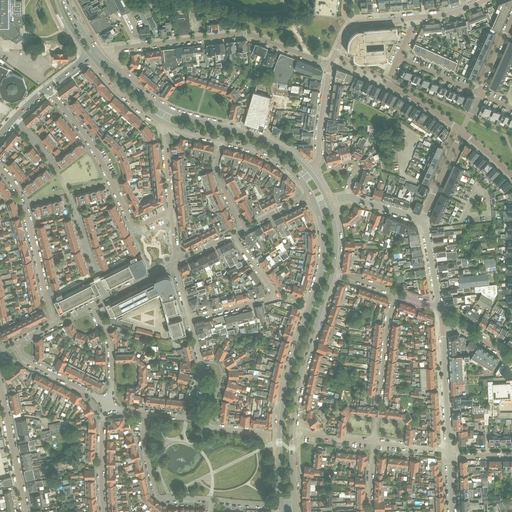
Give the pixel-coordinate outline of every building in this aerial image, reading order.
[(0,0),(0,35),(3,36),(3,39),(12,39),(16,42),(23,37),(20,33),(20,27),(23,27),(23,19),(22,19),(22,1),(16,1),(15,0),(0,0)] [(89,0),(81,4),(83,8),(91,4),(98,1),(98,0),(93,0),(91,2),(89,0)] [(90,22),(92,24),(96,33),(111,25),(106,16),(119,9),(113,0),(104,0),(107,5),(102,8),(103,10),(99,12),(98,13),(97,11),(95,12),(87,16),(90,22)] [(133,15),(139,12),(143,21),(147,19),(143,10),(140,5),(137,0),(114,0),(121,13),(130,30),(131,29),(126,19),(128,17),(126,13),(131,10),(133,15)] [(138,0),(137,0),(140,5),(143,10),(147,19),(150,26),(156,37),(160,36),(159,28),(153,16),(146,2),(138,0)] [(313,9),(327,11),(335,11),(336,4),(337,4),(337,3),(338,2),(338,1),(339,1),(339,0),(338,0),(312,0),(312,1),(313,1),(314,2),(313,9)] [(366,0),(366,1),(367,10),(373,10),(373,6),(376,6),(375,0),(366,0)] [(375,0),(376,6),(379,6),(379,9),(385,9),(384,0),(375,0)] [(488,12),(491,19),(495,10),(497,11),(491,25),(492,25),(491,26),(493,26),(492,27),(499,31),(511,2),(511,0),(504,0),(486,8),(488,12)] [(94,10),(95,12),(97,11),(102,8),(100,3),(92,7),(91,4),(83,8),(86,14),(94,10)] [(491,21),(491,19),(488,12),(485,13),(483,9),(481,10),(478,11),(482,20),(486,18),(487,20),(488,22),(491,21)] [(191,33),(190,24),(188,13),(184,14),(183,10),(175,11),(175,15),(174,15),(175,26),(174,26),(175,35),(191,33)] [(475,22),(482,20),(478,11),(475,12),(476,13),(474,13),(471,14),(475,22)] [(471,14),(468,15),(469,16),(466,16),(468,20),(466,21),(468,30),(471,29),(470,26),(470,24),(475,22),(471,14)] [(212,31),(219,30),(218,23),(209,24),(209,17),(206,18),(206,20),(207,31),(212,31)] [(147,19),(143,21),(146,26),(139,27),(140,36),(150,35),(149,26),(150,26),(147,19)] [(159,28),(160,36),(164,36),(164,34),(167,34),(166,31),(171,30),(170,22),(165,22),(165,25),(162,25),(163,27),(159,28)] [(436,23),(436,32),(441,32),(442,35),(445,34),(444,27),(443,27),(441,27),(441,23),(438,23),(438,22),(436,23)] [(429,33),(428,24),(428,23),(425,24),(423,25),(418,35),(422,37),(424,33),(429,33)] [(436,32),(436,23),(433,23),(433,24),(431,24),(431,23),(428,23),(428,24),(429,33),(436,32)] [(390,27),(363,29),(357,30),(357,31),(356,31),(355,32),(353,33),(352,34),(352,35),(351,35),(350,37),(350,38),(349,39),(348,41),(348,42),(348,43),(348,45),(348,46),(348,47),(348,51),(347,51),(348,53),(353,52),(354,59),(355,60),(356,60),(357,61),(359,62),(359,63),(366,62),(366,63),(382,61),(387,61),(386,44),(394,43),(399,34),(396,32),(396,27),(390,27)] [(104,41),(115,35),(117,35),(115,31),(114,31),(113,28),(101,34),(102,38),(102,39),(103,41),(104,41)] [(490,29),(489,32),(484,30),(482,35),(491,39),(493,34),(495,31),(490,29)] [(482,35),(480,40),(489,44),(491,39),(482,35)] [(489,44),(480,40),(478,45),(487,49),(489,44)] [(417,54),(421,46),(421,45),(415,42),(412,49),(414,50),(413,51),(417,54)] [(214,44),(206,45),(207,54),(204,55),(205,58),(205,59),(208,59),(207,57),(215,56),(214,44)] [(256,53),(258,54),(261,46),(255,44),(250,56),(250,59),(253,60),(256,53)] [(478,45),(475,50),(484,54),(487,49),(478,45)] [(267,48),(261,46),(258,54),(261,55),(258,61),(262,62),(267,48)] [(423,57),(427,48),(428,46),(426,46),(425,47),(421,46),(417,54),(419,56),(420,54),(423,57)] [(177,66),(176,56),(175,48),(163,49),(165,61),(163,61),(163,66),(177,66)] [(429,60),(433,51),(434,49),(432,48),(431,50),(427,48),(423,57),(425,58),(426,57),(429,60)] [(475,50),(473,55),(482,59),(484,54),(475,50)] [(274,57),(275,54),(271,53),(271,52),(269,51),(268,52),(267,51),(262,64),(266,66),(267,65),(269,66),(270,64),(272,64),(273,61),(274,61),(275,58),(274,57)] [(433,51),(429,60),(431,61),(432,60),(435,62),(439,54),(440,52),(438,51),(437,53),(433,51)] [(62,60),(67,60),(67,58),(68,57),(68,56),(67,55),(67,53),(62,53),(61,53),(61,52),(59,52),(59,53),(57,53),(54,53),(54,60),(59,60),(62,60)] [(132,57),(131,61),(138,64),(140,59),(137,58),(136,53),(132,54),(132,57)] [(292,73),(296,75),(300,75),(306,77),(321,79),(322,69),(280,53),(269,82),(276,83),(288,85),(292,73)] [(441,65),(445,56),(446,55),(444,54),(443,55),(439,54),(435,62),(437,64),(438,63),(441,65)] [(480,64),(482,59),(473,55),(471,60),(480,64)] [(447,68),(451,59),(452,57),(450,56),(449,58),(445,56),(441,65),(443,66),(444,65),(447,68)] [(511,60),(504,57),(502,61),(511,65),(511,62),(511,60)] [(450,68),(454,70),(458,60),(456,59),(455,61),(451,59),(447,68),(449,69),(450,68)] [(478,69),(480,64),(471,60),(469,65),(478,69)] [(138,64),(131,61),(130,65),(127,67),(131,70),(134,67),(137,68),(138,64)] [(511,65),(502,61),(500,66),(509,70),(511,65)] [(0,96),(1,96),(2,97),(5,98),(4,99),(8,101),(9,100),(12,101),(22,98),(23,96),(25,96),(28,91),(25,90),(26,88),(23,78),(13,73),(12,73),(11,70),(0,64),(0,96)] [(469,65),(467,69),(476,74),(478,69),(469,65)] [(137,76),(140,79),(151,68),(150,68),(150,69),(149,68),(144,66),(143,68),(147,69),(144,73),(142,71),(137,76)] [(500,66),(497,71),(506,75),(509,70),(500,66)] [(93,72),(89,67),(82,73),(87,77),(93,72)] [(140,80),(144,83),(150,78),(147,76),(151,71),(153,72),(155,70),(154,69),(151,68),(140,79),(140,80)] [(335,74),(334,80),(335,80),(334,83),(340,84),(341,79),(343,78),(350,81),(352,75),(342,70),(342,71),(341,70),(340,70),(340,69),(336,68),(335,72),(336,72),(336,73),(335,73),(336,73),(335,74)] [(400,75),(409,79),(412,73),(403,69),(400,75)] [(464,75),(473,79),(474,78),(476,74),(467,69),(464,75)] [(176,70),(174,71),(180,83),(185,81),(181,75),(180,72),(178,73),(176,70)] [(176,85),(180,83),(174,71),(172,72),(174,75),(171,76),(176,85)] [(185,81),(191,83),(194,72),(192,71),(190,75),(188,74),(185,81)] [(504,80),(506,75),(497,71),(495,76),(504,80)] [(97,76),(93,72),(87,77),(91,82),(97,76)] [(191,83),(195,84),(196,81),(199,82),(201,78),(200,78),(195,76),(196,73),(194,72),(191,83)] [(409,79),(418,83),(421,77),(412,73),(409,79)] [(195,84),(205,87),(207,80),(205,79),(206,76),(203,75),(201,74),(200,78),(201,78),(199,82),(196,81),(195,84)] [(148,87),(148,86),(158,76),(156,75),(151,79),(150,78),(144,83),(148,87)] [(101,81),(97,76),(91,82),(95,86),(101,81)] [(158,76),(148,86),(152,90),(157,84),(155,82),(159,77),(158,76)] [(495,76),(493,81),(502,85),(504,80),(495,76)] [(206,87),(211,89),(214,78),(212,77),(211,81),(208,80),(206,87)] [(418,83),(427,87),(429,81),(421,77),(418,83)] [(354,88),(358,90),(361,85),(363,80),(357,78),(355,83),(353,81),(352,81),(350,86),(350,88),(349,90),(352,91),(354,88)] [(75,83),(73,80),(68,84),(72,90),(78,86),(76,85),(77,85),(75,83)] [(162,81),(161,83),(172,90),(175,86),(166,80),(165,83),(162,81)] [(95,86),(99,91),(105,85),(101,81),(95,86)] [(362,92),(366,94),(367,94),(369,88),(371,84),(366,81),(364,86),(361,85),(358,90),(357,93),(360,95),(362,92)] [(429,81),(427,87),(430,88),(429,90),(434,91),(434,90),(436,91),(438,85),(429,81)] [(500,90),(502,85),(493,81),(491,86),(500,90)] [(170,94),(172,90),(161,83),(159,82),(158,83),(162,86),(161,88),(163,90),(170,94)] [(290,91),(318,95),(319,90),(310,89),(305,88),(291,85),(288,85),(276,83),(275,89),(290,91)] [(333,89),(333,90),(342,91),(342,87),(344,87),(345,85),(340,84),(334,83),(333,89)] [(68,84),(63,87),(68,94),(72,90),(68,84)] [(105,85),(99,91),(103,95),(109,90),(105,86),(105,85)] [(372,90),(369,88),(367,94),(366,94),(365,97),(368,98),(370,95),(374,97),(375,97),(377,92),(379,88),(374,85),(372,90)] [(436,91),(444,94),(447,88),(438,85),(436,91)] [(63,98),(68,94),(63,87),(58,91),(63,98)] [(226,94),(229,98),(240,90),(238,88),(236,90),(235,88),(226,94)] [(453,98),(456,92),(447,88),(444,94),(453,98)] [(378,99),(382,101),(385,96),(387,92),(382,89),(380,94),(377,92),(375,97),(374,97),(373,100),(376,102),(378,99)] [(113,95),(109,90),(103,95),(107,100),(113,95)] [(159,96),(165,99),(166,98),(167,98),(170,94),(163,90),(161,94),(159,92),(157,94),(159,96)] [(240,90),(229,98),(232,102),(238,98),(240,96),(238,94),(241,92),(240,90)] [(342,91),(333,90),(333,91),(332,91),(331,96),(332,97),(341,98),(342,91)] [(317,101),(318,95),(290,91),(290,96),(297,98),(297,97),(300,98),(309,100),(317,101)] [(252,94),(252,96),(247,110),(247,112),(246,115),(246,117),(244,123),(254,127),(262,130),(264,124),(268,110),(269,107),(272,97),(268,96),(265,95),(259,94),(253,92),(252,94)] [(453,98),(462,102),(463,99),(465,96),(456,92),(453,98)] [(386,103),(390,105),(393,100),(395,96),(390,93),(388,98),(385,96),(382,101),(381,104),(384,106),(386,103)] [(114,106),(119,100),(114,96),(109,102),(114,106)] [(396,102),(393,100),(390,105),(388,108),(392,110),(394,107),(398,109),(398,110),(401,105),(403,100),(398,97),(396,102)] [(73,109),(74,109),(80,104),(77,99),(70,104),(72,107),(71,107),(73,109)] [(469,102),(463,99),(462,102),(464,103),(463,105),(468,110),(471,103),(469,102)] [(47,110),(52,106),(46,100),(42,104),(42,103),(41,104),(47,110)] [(123,104),(119,100),(114,106),(118,110),(124,104),(123,104)] [(404,106),(401,105),(398,110),(398,109),(396,112),(400,115),(402,112),(405,114),(406,114),(409,109),(411,105),(406,102),(404,106)] [(330,103),(330,105),(330,108),(330,109),(338,111),(340,104),(331,103),(330,103)] [(43,114),(47,110),(41,104),(37,108),(43,114)] [(78,114),(85,108),(84,108),(80,104),(74,109),(74,110),(75,112),(76,112),(78,114)] [(128,108),(124,104),(118,110),(123,114),(128,108)] [(480,111),(489,115),(492,109),(483,105),(480,111)] [(411,111),(409,109),(406,114),(405,114),(404,117),(407,119),(409,116),(413,118),(413,119),(416,114),(419,110),(414,106),(411,111)] [(37,108),(32,112),(38,118),(43,114),(37,108)] [(89,113),(85,108),(78,114),(81,118),(81,119),(89,113)] [(133,112),(128,108),(123,114),(127,118),(133,112)] [(330,111),(329,111),(328,116),(340,118),(340,116),(338,115),(338,111),(330,109),(330,110),(330,111)] [(498,118),(501,112),(492,109),(489,115),(498,118)] [(236,119),(237,114),(237,113),(230,111),(228,117),(229,117),(229,119),(237,121),(238,119),(236,119)] [(419,116),(416,114),(413,119),(413,118),(411,121),(419,126),(424,119),(427,114),(422,111),(419,116)] [(32,112),(28,116),(34,122),(38,118),(32,112)] [(127,118),(132,122),(137,116),(133,112),(127,118)] [(507,122),(509,116),(501,112),(498,118),(501,120),(507,122)] [(89,113),(81,119),(85,124),(93,117),(91,118),(88,114),(89,113)] [(58,125),(64,120),(65,119),(63,117),(62,118),(60,115),(54,121),(58,125)] [(29,126),(34,122),(28,116),(24,120),(26,123),(28,125),(29,126)] [(142,120),(137,116),(132,122),(136,126),(142,120)] [(434,119),(431,117),(429,116),(426,120),(424,119),(419,126),(426,131),(431,124),(434,119)] [(85,124),(89,128),(97,122),(93,117),(85,124)] [(273,128),(272,133),(275,135),(275,136),(277,137),(277,136),(279,137),(280,132),(283,133),(284,130),(281,129),(281,128),(276,127),(276,126),(274,125),(276,119),(274,119),(272,128),(273,128)] [(65,121),(64,120),(58,125),(62,130),(68,125),(67,123),(67,122),(66,120),(65,121)] [(338,121),(328,120),(326,130),(337,131),(337,128),(344,129),(344,130),(348,130),(348,127),(344,126),(344,123),(338,123),(338,121)] [(438,129),(439,129),(442,125),(437,121),(434,125),(431,124),(426,131),(429,133),(431,130),(435,133),(438,129)] [(97,122),(89,128),(91,130),(90,131),(91,133),(92,132),(93,133),(99,128),(96,123),(97,122)] [(143,134),(150,130),(146,124),(146,125),(143,122),(138,128),(143,134)] [(70,127),(68,125),(62,130),(66,135),(72,129),(72,128),(71,126),(70,127)] [(433,136),(436,138),(438,135),(443,139),(443,140),(448,129),(444,126),(441,130),(439,129),(438,129),(435,133),(433,136)] [(93,133),(92,134),(94,136),(95,135),(97,138),(103,133),(99,128),(93,133)] [(70,139),(76,134),(74,132),(75,131),(73,129),(73,130),(72,129),(66,135),(70,139)] [(154,135),(150,130),(143,134),(148,141),(155,138),(153,135),(154,135)] [(10,136),(16,141),(20,136),(19,135),(17,133),(14,131),(10,136)] [(43,142),(45,145),(54,137),(50,132),(44,137),(41,140),(44,142),(43,142)] [(102,139),(107,143),(112,137),(107,132),(102,139)] [(313,139),(313,134),(293,133),(293,136),(298,136),(298,139),(301,139),(301,138),(308,139),(308,143),(312,143),(313,139)] [(6,140),(5,140),(12,146),(16,141),(10,136),(6,140)] [(58,142),(54,137),(45,145),(47,147),(47,146),(49,149),(52,147),(53,147),(58,142)] [(107,143),(110,147),(117,141),(112,137),(107,143)] [(356,145),(355,147),(354,146),(352,149),(354,150),(351,155),(355,157),(364,138),(362,137),(361,139),(359,138),(357,142),(356,142),(355,144),(355,145),(356,145)] [(186,139),(181,138),(180,141),(177,143),(182,149),(185,146),(184,144),(186,139)] [(364,138),(355,157),(359,159),(362,153),(363,154),(364,154),(365,152),(364,151),(363,150),(365,147),(363,147),(367,139),(364,138)] [(12,146),(5,140),(2,145),(8,150),(12,146)] [(345,156),(342,142),(342,140),(337,142),(337,145),(339,144),(339,143),(340,143),(341,147),(339,148),(341,157),(345,156)] [(121,146),(117,141),(110,147),(114,151),(121,146)] [(86,149),(81,142),(76,146),(81,152),(86,149)] [(199,150),(202,151),(204,143),(199,142),(196,156),(198,157),(199,150)] [(326,142),(326,146),(329,146),(328,150),(332,164),(337,163),(334,153),(332,154),(331,149),(332,146),(332,143),(326,142)] [(178,152),(182,149),(177,143),(174,146),(171,146),(171,151),(177,150),(178,152)] [(471,154),(468,152),(471,148),(466,143),(461,153),(467,158),(471,154)] [(312,144),(291,144),(297,148),(303,153),(307,156),(310,157),(312,156),(312,154),(313,153),(312,144)] [(433,144),(431,149),(440,153),(442,148),(443,148),(433,144)] [(2,145),(0,146),(0,151),(4,155),(8,150),(2,145)] [(214,146),(209,145),(206,158),(206,159),(208,159),(209,152),(212,153),(214,146)] [(81,152),(76,146),(71,150),(76,156),(81,152)] [(114,151),(117,156),(124,152),(121,146),(114,151)] [(28,159),(37,152),(35,149),(35,150),(32,147),(29,149),(24,154),(28,159)] [(228,149),(225,163),(227,164),(229,157),(232,158),(233,150),(228,149)] [(431,149),(429,154),(438,158),(440,153),(431,149)] [(71,150),(67,153),(72,160),(76,156),(71,150)] [(472,167),(474,164),(478,160),(478,159),(475,157),(478,153),(474,150),(471,154),(467,158),(471,161),(469,164),(472,167)] [(38,154),(37,152),(28,159),(32,164),(37,159),(40,157),(38,154)] [(127,158),(124,152),(117,156),(119,161),(127,158)] [(238,152),(235,165),(237,166),(239,159),(242,160),(243,153),(238,152)] [(67,153),(62,157),(67,163),(72,160),(67,153)] [(362,164),(379,156),(379,154),(373,156),(371,153),(368,154),(369,156),(360,160),(362,164)] [(250,155),(245,154),(241,163),(244,164),(242,168),(244,169),(245,168),(250,155)] [(438,158),(429,154),(427,159),(436,163),(438,158)] [(250,167),(251,164),(254,157),(250,155),(245,168),(246,169),(248,166),(250,167)] [(479,172),(481,170),(485,165),(484,165),(482,163),(485,159),(481,155),(478,159),(478,160),(474,164),(478,167),(476,170),(479,172)] [(379,158),(379,156),(362,164),(364,168),(372,164),(371,162),(374,160),(379,158)] [(62,167),(67,163),(62,157),(57,161),(59,164),(60,166),(61,166),(62,167)] [(251,171),(253,171),(258,159),(254,157),(251,164),(250,167),(253,168),(251,171)] [(120,161),(121,166),(129,164),(127,158),(119,161),(120,161)] [(255,173),(257,169),(259,170),(260,168),(263,161),(258,159),(253,171),(253,172),(255,173)] [(427,159),(425,164),(434,168),(436,163),(427,159)] [(11,170),(18,165),(14,160),(7,165),(11,170)] [(485,165),(481,170),(485,173),(482,176),(485,178),(487,177),(491,171),(489,169),(492,165),(488,161),(484,165),(485,165)] [(260,175),(262,176),(269,164),(265,162),(261,168),(263,170),(260,175)] [(267,172),(269,173),(273,167),(269,164),(262,176),(264,177),(267,172)] [(434,168),(425,164),(422,169),(431,173),(434,168)] [(15,175),(22,170),(18,165),(11,170),(15,175)] [(455,166),(453,171),(462,175),(464,170),(455,165),(455,166)] [(270,182),(271,181),(277,170),(278,169),(273,167),(269,173),(272,175),(268,181),(270,182)] [(368,177),(377,180),(378,180),(379,179),(373,177),(374,176),(369,174),(370,171),(372,172),(374,168),(369,168),(368,171),(363,169),(361,175),(368,177)] [(492,184),(494,182),(498,178),(498,177),(495,175),(499,172),(494,168),(491,171),(487,177),(490,180),(489,182),(492,184)] [(47,179),(52,175),(50,174),(51,174),(49,172),(47,169),(42,173),(47,179)] [(422,169),(420,174),(429,178),(431,173),(422,169)] [(15,175),(19,180),(25,174),(22,170),(15,175)] [(203,182),(215,179),(214,174),(213,170),(204,172),(205,173),(201,174),(203,182)] [(277,170),(271,181),(270,182),(272,183),(275,177),(278,179),(282,172),(277,170)] [(453,171),(451,176),(460,180),(462,175),(453,171)] [(42,173),(37,176),(42,183),(47,179),(42,173)] [(228,185),(236,181),(234,177),(232,174),(224,178),(228,185)] [(429,178),(420,174),(418,179),(427,183),(427,182),(429,178)] [(498,178),(494,182),(497,185),(495,188),(498,190),(500,188),(504,184),(502,181),(505,178),(501,174),(498,177),(498,178)] [(236,181),(228,185),(233,194),(240,190),(239,188),(243,186),(237,175),(234,177),(236,181)] [(32,180),(37,186),(42,183),(37,176),(32,180)] [(449,181),(458,185),(460,180),(451,176),(449,181)] [(295,186),(296,185),(295,185),(287,177),(284,180),(287,183),(285,188),(295,190),(295,188),(295,186)] [(122,189),(130,185),(127,179),(120,183),(122,188),(122,189)] [(216,183),(215,179),(203,182),(204,189),(217,186),(217,184),(216,185),(216,183)] [(27,183),(32,190),(37,186),(32,180),(27,183)] [(371,197),(376,198),(382,181),(380,180),(379,182),(378,181),(376,188),(375,187),(371,197)] [(504,184),(500,188),(504,192),(504,191),(506,193),(511,191),(508,188),(511,184),(508,180),(504,184)] [(355,181),(354,186),(369,191),(372,192),(374,186),(371,185),(370,188),(369,188),(369,189),(364,187),(365,185),(355,181)] [(382,181),(376,198),(380,200),(383,190),(382,190),(384,183),(383,183),(384,181),(382,181)] [(449,181),(446,185),(456,189),(458,185),(449,181)] [(22,187),(23,189),(27,194),(32,190),(27,183),(22,187)] [(410,183),(409,186),(408,188),(408,189),(407,190),(416,193),(418,186),(410,183)] [(0,191),(1,193),(9,189),(5,184),(0,187),(0,191)] [(419,192),(426,195),(428,191),(428,190),(429,190),(428,190),(429,189),(429,190),(429,189),(429,188),(429,189),(429,188),(426,187),(426,186),(426,187),(425,186),(424,186),(419,184),(418,185),(415,194),(418,195),(419,192)] [(122,189),(125,194),(132,190),(130,185),(122,189)] [(453,195),(456,189),(446,185),(444,190),(444,191),(453,195)] [(207,197),(207,196),(210,203),(222,197),(220,193),(220,194),(219,192),(220,192),(217,186),(204,189),(207,197)] [(295,190),(285,188),(274,186),(274,195),(278,203),(283,201),(282,201),(293,195),(294,195),(295,190)] [(105,187),(99,189),(101,197),(107,195),(105,187)] [(236,201),(248,195),(247,194),(249,193),(246,188),(245,189),(244,188),(240,190),(233,194),(236,201)] [(384,201),(386,202),(390,189),(388,188),(386,194),(383,193),(381,200),(384,201)] [(5,199),(12,194),(8,189),(9,189),(1,193),(5,199)] [(392,204),(395,205),(397,206),(401,193),(402,190),(400,189),(399,192),(397,198),(394,197),(392,204)] [(135,196),(132,190),(125,194),(125,195),(125,194),(127,199),(127,200),(136,195),(135,196)] [(402,207),(404,200),(405,197),(403,197),(404,194),(401,193),(397,206),(402,207)] [(82,194),(76,195),(76,197),(76,200),(77,200),(78,203),(84,202),(82,194)] [(440,197),(439,199),(448,203),(450,198),(441,194),(441,195),(440,195),(440,196),(440,197)] [(130,205),(139,201),(136,195),(127,200),(130,205)] [(268,196),(269,197),(273,206),(277,204),(274,197),(271,198),(270,195),(268,196)] [(407,201),(404,200),(402,207),(407,209),(407,208),(410,199),(413,200),(414,197),(409,195),(407,201)] [(150,197),(154,207),(155,206),(154,206),(163,202),(163,196),(153,197),(153,196),(150,197)] [(8,209),(17,206),(16,203),(15,204),(13,200),(11,197),(5,201),(8,209)] [(145,200),(149,209),(154,207),(150,197),(145,200)] [(210,203),(213,210),(217,208),(218,209),(225,206),(223,202),(224,201),(222,197),(210,203)] [(239,206),(239,207),(252,200),(251,198),(249,200),(247,197),(238,202),(240,206),(239,206)] [(273,206),(269,197),(265,199),(269,208),(273,206)] [(62,199),(56,201),(58,209),(64,207),(63,203),(63,201),(62,201),(62,199)] [(263,210),(269,208),(265,199),(259,202),(263,210)] [(437,203),(436,204),(446,208),(448,203),(439,199),(438,201),(437,202),(437,204),(437,203)] [(145,200),(140,202),(139,203),(144,212),(149,209),(145,200)] [(242,211),(249,207),(248,205),(253,202),(252,200),(239,207),(242,211)] [(414,206),(412,210),(415,212),(416,212),(416,213),(416,212),(417,212),(417,213),(418,213),(420,209),(420,208),(421,208),(420,208),(421,207),(422,204),(413,200),(412,205),(414,206)] [(144,212),(139,203),(140,202),(139,201),(130,205),(135,215),(143,212),(144,212)] [(307,204),(306,204),(305,204),(304,204),(302,205),(302,206),(301,206),(307,219),(308,220),(310,219),(311,222),(313,222),(312,217),(308,209),(309,209),(308,207),(308,205),(306,204),(307,204)] [(446,208),(436,204),(437,204),(436,205),(436,206),(435,206),(435,207),(434,209),(443,213),(446,208)] [(32,207),(33,210),(34,215),(41,213),(38,205),(32,207)] [(116,207),(115,205),(107,208),(110,214),(118,210),(117,210),(118,209),(117,207),(116,207)] [(18,208),(17,206),(8,209),(11,217),(18,216),(17,212),(18,212),(16,209),(18,208)] [(307,219),(301,206),(300,206),(301,207),(297,209),(300,216),(302,214),(305,220),(306,221),(308,220),(307,219)] [(353,210),(360,218),(362,217),(360,215),(362,209),(354,206),(353,210)] [(251,209),(249,207),(242,211),(244,215),(256,209),(255,207),(251,209)] [(226,208),(219,212),(216,213),(218,215),(215,217),(216,218),(229,212),(228,212),(226,208)] [(256,209),(244,215),(244,216),(245,215),(247,219),(256,214),(255,212),(257,211),(256,209)] [(300,216),(297,209),(292,211),(298,223),(299,224),(301,223),(298,217),(300,216)] [(432,213),(441,218),(443,213),(434,209),(434,211),(433,211),(433,212),(432,213)] [(110,214),(113,219),(121,216),(121,215),(120,216),(119,213),(120,213),(119,211),(118,211),(118,210),(110,214)] [(353,210),(349,213),(358,223),(360,222),(359,222),(361,220),(360,218),(353,210)] [(298,223),(292,211),(288,214),(291,221),(294,219),(296,224),(297,225),(299,224),(298,223)] [(231,216),(229,212),(216,218),(217,220),(220,219),(221,221),(223,220),(231,216)] [(289,222),(291,221),(288,214),(287,213),(283,215),(289,228),(290,229),(292,228),(289,222)] [(351,222),(353,225),(355,223),(357,225),(358,223),(349,213),(346,216),(351,222)] [(376,213),(372,229),(374,229),(375,224),(378,225),(381,215),(376,213)] [(439,223),(441,218),(432,213),(432,214),(432,215),(431,215),(432,215),(431,216),(430,219),(436,221),(435,221),(436,221),(437,222),(438,222),(439,223)] [(85,223),(85,224),(92,222),(90,214),(83,216),(85,221),(85,223)] [(123,221),(121,216),(113,219),(116,225),(123,221)] [(223,220),(221,221),(222,224),(219,225),(220,227),(232,221),(233,221),(231,216),(223,220)] [(282,216),(274,220),(280,232),(284,230),(289,240),(290,240),(292,244),(294,242),(290,234),(291,234),(282,216)] [(351,226),(353,225),(351,222),(346,216),(342,217),(343,225),(349,224),(351,226)] [(382,216),(380,221),(385,223),(382,231),(383,231),(383,233),(386,235),(386,234),(389,226),(390,223),(389,223),(390,220),(391,220),(391,219),(386,217),(382,216)] [(14,226),(22,224),(20,217),(12,220),(14,226)] [(64,221),(66,228),(73,226),(73,225),(73,224),(72,224),(71,219),(64,221)] [(395,224),(396,220),(391,219),(391,220),(390,220),(389,223),(390,223),(389,226),(386,234),(389,234),(390,231),(392,231),(395,224)] [(126,226),(125,223),(124,224),(123,221),(116,225),(118,230),(126,227),(125,226),(126,226)] [(234,225),(232,221),(220,227),(221,229),(224,228),(225,230),(234,225)] [(271,221),(266,223),(272,235),(274,235),(273,232),(275,231),(271,221)] [(85,224),(86,226),(87,231),(94,229),(92,222),(85,224),(86,224),(85,224)] [(403,236),(407,224),(402,222),(401,224),(400,227),(401,227),(400,230),(399,230),(397,237),(398,238),(398,237),(400,237),(400,235),(403,236)] [(273,237),(272,235),(266,223),(262,226),(265,233),(268,232),(271,238),(273,237)] [(213,236),(209,228),(207,224),(203,227),(204,230),(209,238),(213,236)] [(408,224),(407,227),(408,232),(405,232),(404,235),(409,235),(408,234),(418,233),(417,228),(416,227),(408,224)] [(37,233),(46,231),(44,225),(36,227),(38,233),(37,233)] [(217,234),(214,227),(213,225),(209,228),(213,236),(217,234)] [(74,229),(74,227),(73,227),(73,226),(66,228),(68,235),(75,233),(74,229)] [(121,236),(129,232),(127,230),(128,229),(127,227),(126,227),(118,230),(121,236)] [(253,244),(258,250),(259,251),(264,248),(259,238),(264,235),(260,227),(250,232),(251,234),(248,236),(251,241),(253,244)] [(89,237),(89,238),(97,236),(94,229),(87,231),(89,236),(89,237),(89,238),(89,237)] [(199,243),(203,241),(198,232),(196,233),(195,230),(193,231),(199,243)] [(209,238),(204,230),(200,232),(204,240),(209,238)] [(195,245),(199,243),(193,231),(191,232),(192,235),(190,236),(191,238),(195,245)] [(76,238),(75,233),(68,235),(70,243),(77,241),(77,240),(77,238),(76,238)] [(402,241),(404,240),(411,239),(411,240),(414,239),(414,238),(417,238),(419,238),(418,233),(408,234),(409,235),(409,237),(401,239),(399,240),(401,242),(402,241)] [(123,238),(125,243),(133,240),(133,239),(133,240),(130,234),(123,238)] [(246,234),(244,235),(240,237),(249,249),(253,247),(252,245),(253,244),(251,241),(248,236),(246,234)] [(190,247),(195,245),(191,238),(190,236),(188,237),(186,235),(184,235),(187,240),(190,247)] [(89,239),(90,240),(90,241),(92,246),(99,244),(97,236),(89,238),(90,239),(89,239)] [(136,245),(133,240),(125,243),(128,249),(136,245)] [(190,247),(187,240),(183,242),(183,240),(180,240),(181,244),(184,250),(186,249),(186,250),(190,247)] [(72,250),(79,248),(78,243),(78,241),(77,241),(70,243),(72,250)] [(231,241),(225,244),(231,257),(235,256),(232,250),(236,248),(231,241)] [(227,259),(232,267),(236,265),(235,264),(231,257),(225,244),(219,247),(216,249),(218,255),(222,253),(223,255),(225,258),(226,260),(227,259)] [(95,255),(102,252),(99,245),(92,248),(94,253),(95,254),(95,255)] [(131,255),(137,251),(138,251),(136,245),(128,249),(131,255)] [(50,248),(42,250),(42,251),(44,256),(52,254),(50,248)] [(73,253),(76,260),(83,257),(82,255),(80,250),(73,253)] [(214,262),(219,259),(215,250),(210,253),(214,262)] [(258,250),(256,252),(253,254),(256,259),(262,256),(259,251),(258,250)] [(97,260),(98,261),(98,262),(105,259),(102,252),(95,255),(97,260)] [(31,259),(29,253),(21,255),(23,261),(31,259)] [(210,253),(205,255),(209,264),(214,262),(210,253)] [(100,277),(101,278),(106,290),(134,276),(133,274),(135,273),(136,274),(136,275),(136,274),(140,273),(139,273),(140,273),(140,272),(141,272),(142,271),(143,271),(145,269),(145,268),(145,265),(145,264),(144,263),(142,258),(141,258),(139,254),(136,256),(136,255),(130,258),(131,260),(131,261),(100,277)] [(259,262),(262,266),(272,259),(271,257),(269,254),(265,257),(259,262)] [(204,266),(209,264),(205,255),(200,258),(204,266)] [(403,264),(423,260),(422,260),(422,259),(423,259),(422,255),(411,257),(412,260),(405,261),(405,260),(398,261),(399,264),(403,264)] [(52,256),(44,258),(46,264),(55,262),(54,262),(52,256)] [(79,267),(86,264),(85,264),(86,264),(85,262),(83,257),(76,260),(79,267)] [(204,266),(200,258),(194,260),(199,269),(204,266)] [(100,267),(100,268),(101,268),(101,269),(108,267),(105,259),(98,262),(100,267)] [(275,262),(272,259),(262,266),(265,270),(275,262)] [(193,272),(199,269),(194,260),(189,263),(193,272)] [(47,270),(56,268),(55,262),(46,264),(47,270)] [(188,263),(179,268),(182,278),(184,286),(193,283),(191,276),(187,277),(185,272),(190,270),(188,263)] [(460,263),(454,264),(448,265),(438,266),(439,271),(443,271),(449,270),(452,269),(453,268),(459,267),(459,265),(460,265),(460,263)] [(87,269),(86,264),(79,267),(82,274),(89,272),(88,271),(88,269),(87,269)] [(250,268),(247,264),(241,268),(240,267),(236,270),(235,270),(237,272),(241,270),(243,273),(250,268)] [(361,274),(366,276),(368,269),(369,265),(365,264),(363,267),(361,274)] [(350,266),(342,265),(342,270),(343,270),(343,272),(349,273),(355,274),(355,271),(350,270),(350,266)] [(372,266),(371,270),(368,269),(366,276),(370,278),(374,267),(372,266)] [(406,274),(409,274),(425,271),(424,271),(424,270),(425,270),(424,266),(414,268),(414,271),(406,272),(406,274)] [(276,274),(274,272),(277,269),(276,267),(267,274),(270,278),(276,274)] [(375,279),(378,272),(379,269),(374,267),(370,278),(375,279)] [(47,270),(48,276),(58,274),(56,274),(55,269),(57,268),(56,268),(47,270)] [(244,283),(245,282),(255,275),(252,270),(246,274),(248,277),(243,281),(244,283)] [(381,270),(380,273),(378,272),(375,279),(380,281),(383,274),(384,271),(381,270)] [(386,283),(388,276),(389,273),(387,272),(386,275),(383,274),(381,281),(386,283)] [(48,277),(50,282),(59,280),(58,274),(48,276),(48,277)] [(273,282),(279,278),(282,276),(280,274),(277,276),(276,274),(270,278),(273,282)] [(488,274),(459,277),(459,281),(460,287),(489,283),(488,274)] [(166,316),(167,316),(180,313),(176,297),(176,296),(176,297),(175,295),(176,295),(176,294),(175,294),(174,290),(172,291),(172,288),(173,288),(173,287),(171,280),(171,279),(171,278),(170,278),(170,277),(169,277),(169,276),(168,276),(167,275),(166,275),(165,275),(164,275),(163,276),(162,276),(156,279),(155,280),(156,281),(154,282),(153,281),(106,305),(111,316),(114,315),(115,316),(117,315),(118,318),(123,315),(122,313),(159,294),(160,294),(166,316)] [(259,280),(255,275),(245,282),(247,284),(251,281),(253,284),(259,280)] [(297,285),(300,286),(308,288),(310,278),(303,276),(297,275),(295,281),(298,282),(297,285)] [(282,276),(279,278),(273,282),(275,286),(282,282),(280,280),(283,278),(282,276)] [(454,281),(459,281),(459,277),(456,277),(450,278),(441,279),(442,286),(450,285),(449,281),(454,281)] [(50,282),(51,288),(59,286),(58,281),(59,280),(50,282)] [(59,313),(82,302),(100,293),(94,280),(82,285),(62,295),(61,293),(56,295),(57,298),(55,299),(56,300),(54,302),(59,313)] [(197,282),(193,283),(193,285),(190,285),(191,286),(186,287),(187,290),(186,290),(187,293),(187,292),(188,293),(196,291),(196,287),(198,286),(197,282)] [(338,283),(337,288),(344,290),(346,286),(348,286),(348,284),(346,284),(340,282),(339,284),(338,283)] [(250,289),(251,292),(252,291),(255,290),(262,289),(261,283),(254,285),(255,288),(250,289)] [(217,307),(212,287),(211,284),(205,285),(206,290),(210,289),(212,298),(210,298),(211,300),(208,301),(210,306),(212,305),(213,308),(217,307)] [(493,301),(497,293),(497,284),(475,286),(476,292),(482,291),(482,294),(477,301),(489,308),(493,301)] [(239,286),(240,288),(241,293),(243,300),(249,298),(247,292),(244,293),(242,285),(239,286)] [(212,287),(217,307),(221,306),(218,296),(217,297),(214,287),(212,287)] [(300,296),(302,292),(287,287),(286,290),(292,291),(291,293),(295,295),(297,296),(297,295),(300,296)] [(428,287),(420,288),(421,292),(421,295),(422,295),(428,294),(428,292),(429,292),(428,287)] [(463,287),(444,290),(443,290),(444,296),(449,295),(452,295),(452,292),(464,290),(463,287)] [(225,292),(227,297),(228,304),(234,302),(233,295),(229,296),(227,289),(225,290),(225,292)] [(369,299),(375,301),(377,294),(372,292),(369,299)] [(189,302),(190,304),(198,302),(198,300),(200,299),(199,297),(203,296),(202,293),(199,294),(194,295),(194,297),(195,298),(189,299),(190,301),(189,302)] [(335,293),(334,297),(347,301),(348,299),(344,298),(345,296),(335,293)] [(375,301),(381,303),(383,296),(377,294),(375,301)] [(208,299),(198,302),(190,304),(191,306),(191,307),(192,308),(197,307),(197,308),(200,307),(199,307),(202,306),(209,304),(208,299)] [(402,313),(402,311),(405,304),(400,302),(399,305),(398,304),(396,309),(400,310),(399,312),(402,313)] [(332,307),(331,307),(331,308),(344,313),(345,310),(340,309),(340,306),(333,303),(332,307)] [(286,310),(290,311),(299,314),(300,311),(299,311),(300,308),(293,305),(291,304),(289,304),(288,306),(287,306),(286,310)] [(408,313),(410,306),(405,304),(402,311),(408,313)] [(470,317),(477,305),(475,304),(471,309),(469,307),(469,306),(469,304),(462,305),(462,307),(460,310),(465,313),(464,313),(465,313),(464,314),(467,316),(467,315),(470,317)] [(480,307),(477,305),(470,317),(472,318),(473,318),(472,319),(475,321),(475,320),(476,320),(478,317),(480,314),(476,312),(480,307)] [(262,321),(258,306),(254,307),(257,317),(259,317),(260,322),(262,321)] [(410,306),(408,313),(414,315),(416,308),(410,306)] [(501,314),(503,310),(498,306),(495,311),(501,314)] [(43,310),(37,313),(41,321),(47,318),(43,310)] [(284,316),(288,317),(296,320),(297,317),(297,318),(299,314),(290,311),(286,310),(284,316)] [(428,323),(429,323),(432,323),(432,317),(431,315),(418,311),(417,315),(416,317),(420,318),(420,317),(428,320),(428,323)] [(328,317),(341,321),(342,319),(336,318),(337,315),(329,312),(328,317)] [(486,312),(481,320),(479,322),(482,324),(482,325),(484,326),(484,325),(485,326),(489,319),(486,318),(488,315),(487,315),(489,314),(486,312)] [(41,321),(37,313),(32,316),(36,323),(41,321)] [(228,317),(227,314),(224,315),(227,325),(232,324),(230,316),(228,317)] [(36,323),(32,316),(27,318),(30,326),(31,326),(36,323)] [(286,324),(293,327),(296,320),(288,317),(284,316),(282,323),(286,324)] [(27,318),(21,321),(25,329),(30,326),(27,318)] [(168,334),(170,333),(171,335),(172,335),(173,338),(186,334),(182,319),(167,323),(169,328),(166,328),(168,334)] [(486,327),(491,330),(495,324),(490,320),(489,323),(486,327)] [(16,324),(20,331),(25,329),(21,321),(16,324)] [(65,331),(74,326),(71,322),(64,326),(63,327),(65,331)] [(214,322),(209,324),(195,327),(197,332),(206,329),(206,327),(210,326),(210,325),(214,324),(214,322)] [(326,322),(324,327),(337,332),(337,330),(334,328),(335,326),(326,322)] [(496,323),(495,324),(491,330),(494,332),(494,333),(496,334),(497,333),(497,334),(501,327),(498,325),(498,324),(496,323)] [(16,324),(10,326),(14,334),(19,331),(19,332),(20,331),(16,324)] [(286,324),(284,331),(292,333),(293,330),(292,330),(293,327),(286,324)] [(5,329),(9,337),(9,336),(14,334),(10,326),(5,329)] [(74,326),(65,331),(63,332),(65,336),(76,331),(74,326)] [(508,330),(502,327),(498,334),(503,337),(508,330)] [(111,337),(118,333),(120,332),(117,328),(108,332),(111,337)] [(5,329),(0,331),(0,332),(3,340),(9,337),(5,329)] [(96,330),(92,332),(96,341),(101,339),(99,337),(96,330)] [(291,336),(292,333),(284,331),(282,335),(284,336),(284,338),(289,339),(290,336),(291,336)] [(322,331),(321,336),(334,341),(334,338),(331,337),(332,335),(322,331)] [(92,343),(96,341),(92,332),(87,334),(92,343)] [(118,333),(111,337),(113,341),(122,337),(120,332),(118,333)] [(452,342),(456,342),(456,340),(460,339),(460,337),(459,333),(449,336),(449,342),(452,342)] [(224,342),(226,343),(228,340),(226,338),(225,335),(219,336),(221,341),(225,339),(224,342)] [(334,341),(321,336),(319,341),(329,344),(330,342),(333,343),(334,341)] [(456,340),(456,342),(456,353),(470,352),(470,348),(475,351),(478,345),(469,340),(463,336),(460,337),(460,339),(456,340)] [(288,346),(274,342),(273,344),(279,346),(279,349),(286,351),(288,346)] [(319,342),(317,346),(332,351),(332,349),(327,348),(328,345),(319,342)] [(215,356),(219,358),(226,344),(224,343),(222,348),(219,347),(215,356)] [(177,352),(178,352),(191,348),(189,344),(182,346),(182,349),(177,350),(177,352)] [(227,345),(226,344),(219,358),(223,360),(227,351),(225,350),(227,345)] [(472,356),(492,369),(499,358),(478,345),(475,351),(472,356)] [(285,355),(271,351),(271,353),(277,355),(276,358),(283,360),(285,355)] [(323,354),(315,352),(314,357),(326,360),(327,359),(322,357),(323,354)] [(134,353),(129,353),(130,361),(134,361),(136,362),(139,359),(134,355),(134,353)] [(463,357),(462,355),(454,355),(454,353),(450,353),(451,379),(464,379),(463,357)] [(58,358),(54,367),(58,369),(65,355),(63,354),(61,359),(58,358)] [(464,379),(465,379),(465,376),(466,376),(466,370),(465,370),(464,364),(466,364),(466,360),(473,359),(473,360),(478,363),(479,362),(484,365),(483,367),(488,370),(489,368),(492,370),(492,369),(472,356),(471,356),(469,356),(469,354),(464,354),(465,357),(463,357),(464,379)] [(67,356),(65,355),(58,369),(62,371),(66,362),(64,361),(67,356)] [(223,361),(226,364),(239,357),(238,355),(233,358),(232,356),(223,361)] [(240,358),(239,357),(226,364),(228,368),(237,363),(235,361),(240,358)] [(139,364),(139,369),(146,369),(146,365),(145,364),(140,360),(139,359),(136,362),(137,363),(139,364)] [(281,371),(283,361),(275,360),(275,362),(269,361),(268,365),(274,366),(274,364),(278,365),(277,370),(281,371)] [(312,361),(311,366),(324,370),(324,368),(319,367),(320,364),(312,361)] [(68,363),(63,372),(68,374),(72,365),(68,363)] [(26,376),(22,372),(24,368),(17,364),(16,367),(20,373),(21,373),(25,378),(26,380),(29,383),(30,382),(35,373),(32,372),(28,379),(27,377),(26,377),(26,376)] [(280,375),(281,371),(277,370),(278,365),(274,364),(274,366),(273,372),(267,370),(266,372),(280,375)] [(68,374),(72,376),(76,367),(72,365),(68,374)] [(497,369),(496,374),(499,374),(501,371),(505,376),(508,376),(511,372),(511,371),(507,366),(505,368),(500,366),(500,365),(497,369)] [(20,373),(16,367),(12,370),(17,376),(19,374),(22,378),(23,379),(25,378),(21,373),(20,373)] [(81,369),(76,367),(72,376),(76,378),(81,369)] [(85,372),(81,369),(76,378),(81,380),(85,372)] [(14,378),(17,376),(12,370),(8,373),(13,379),(17,384),(18,383),(14,378)] [(86,372),(82,381),(86,383),(90,374),(86,372)] [(8,373),(5,373),(7,381),(11,381),(15,386),(17,384),(13,379),(8,373)] [(253,376),(253,373),(248,373),(245,374),(245,376),(249,376),(248,382),(251,382),(253,376)] [(90,385),(94,378),(95,376),(90,374),(86,383),(90,385)] [(186,383),(187,379),(173,375),(172,377),(177,378),(177,381),(186,383)] [(41,385),(44,378),(40,376),(34,387),(36,388),(39,383),(41,385)] [(99,378),(95,376),(94,378),(90,385),(94,387),(98,380),(99,378)] [(44,389),(49,380),(44,378),(41,385),(40,387),(44,389)] [(146,384),(146,379),(139,379),(139,384),(137,385),(140,388),(145,384),(146,384)] [(464,379),(451,379),(452,387),(452,389),(452,394),(459,393),(459,390),(465,390),(464,379)] [(511,379),(506,379),(507,382),(493,383),(493,380),(488,381),(489,399),(508,398),(511,397),(511,379)] [(49,380),(44,389),(49,391),(53,382),(49,380)] [(102,382),(98,380),(94,387),(99,389),(100,388),(102,389),(105,382),(103,381),(102,382)] [(228,380),(227,384),(242,389),(242,387),(237,385),(238,383),(238,381),(236,380),(236,382),(228,380)] [(63,387),(58,385),(52,397),(54,398),(57,393),(59,394),(63,387)] [(72,391),(67,389),(61,402),(63,403),(66,397),(68,398),(72,391)] [(224,394),(238,398),(239,396),(234,395),(235,393),(225,389),(224,394)] [(73,403),(74,401),(77,394),(73,392),(70,399),(69,401),(73,403)] [(276,395),(263,393),(257,392),(257,395),(260,395),(268,396),(268,399),(275,400),(276,395)] [(80,404),(80,405),(84,402),(84,401),(81,398),(82,396),(77,394),(74,401),(78,403),(77,405),(78,406),(80,404)] [(461,396),(452,397),(453,406),(458,405),(460,405),(461,405),(461,408),(474,407),(481,407),(481,404),(475,404),(475,399),(463,399),(461,399),(461,396)] [(488,418),(500,418),(500,412),(500,405),(493,405),(493,399),(488,399),(488,407),(488,413),(488,418)] [(82,407),(85,411),(91,407),(89,403),(86,404),(84,402),(80,405),(82,407)] [(271,421),(272,412),(270,411),(270,408),(270,406),(274,407),(274,404),(268,403),(267,406),(268,406),(267,408),(267,412),(266,420),(271,421)] [(13,413),(14,417),(20,415),(20,411),(26,410),(25,405),(21,406),(12,408),(13,413)] [(348,406),(344,409),(349,415),(352,412),(355,413),(355,409),(351,408),(350,409),(348,406)] [(373,415),(377,415),(378,409),(371,408),(372,407),(366,406),(366,414),(370,415),(370,414),(373,415)] [(87,416),(88,419),(93,417),(93,416),(92,413),(94,412),(91,407),(85,411),(87,416)] [(378,409),(377,415),(381,416),(384,416),(388,417),(389,409),(385,408),(384,410),(378,409)] [(306,421),(309,424),(319,416),(317,414),(321,414),(322,410),(315,409),(313,410),(308,409),(307,415),(308,416),(306,417),(305,416),(303,417),(303,419),(304,421),(306,421)] [(341,420),(346,420),(346,417),(349,415),(344,409),(340,412),(343,415),(342,415),(341,420)] [(400,414),(399,418),(403,418),(405,421),(411,416),(408,412),(405,415),(404,414),(400,414)] [(488,413),(484,413),(474,414),(474,420),(481,419),(481,421),(485,421),(485,424),(488,424),(488,418),(488,413)] [(413,414),(411,416),(405,421),(407,424),(407,427),(411,427),(411,423),(411,422),(416,418),(413,414)] [(228,420),(228,416),(220,415),(219,420),(221,420),(221,422),(229,423),(229,421),(228,420)] [(319,416),(309,424),(311,427),(311,429),(312,431),(313,431),(315,429),(315,428),(316,427),(317,428),(322,429),(323,423),(323,422),(319,416)] [(86,422),(89,422),(88,426),(96,426),(96,421),(94,421),(93,417),(88,419),(86,420),(86,422)] [(120,418),(117,418),(119,429),(119,431),(119,436),(123,436),(123,433),(122,433),(122,429),(127,428),(128,430),(129,433),(131,432),(132,432),(128,422),(125,422),(124,421),(124,417),(123,417),(122,417),(120,417),(120,418)] [(18,427),(27,425),(26,418),(17,420),(18,427)] [(119,431),(119,429),(117,418),(115,418),(112,418),(112,419),(111,419),(111,423),(110,424),(108,425),(107,439),(110,439),(110,430),(116,429),(117,431),(119,431)] [(18,427),(19,433),(29,431),(27,425),(18,427)] [(30,438),(29,431),(19,433),(21,440),(30,438)] [(125,438),(126,442),(134,440),(133,436),(132,433),(126,435),(127,437),(125,438)] [(474,437),(474,434),(459,435),(459,444),(465,444),(465,440),(468,440),(468,438),(474,437)] [(477,441),(477,444),(485,444),(485,434),(483,434),(479,434),(477,434),(477,437),(477,441)] [(19,442),(21,451),(36,448),(34,442),(38,442),(37,438),(19,442)] [(135,443),(134,440),(126,442),(128,447),(130,446),(131,448),(136,446),(135,443)] [(131,457),(139,454),(138,451),(137,451),(136,448),(131,449),(132,451),(130,452),(131,457)] [(139,454),(131,457),(132,461),(134,460),(135,462),(141,461),(140,458),(140,457),(139,454)] [(46,455),(40,456),(22,459),(23,464),(33,462),(33,460),(47,457),(46,455)] [(143,466),(142,466),(141,462),(135,464),(136,466),(134,466),(135,471),(143,469),(143,466)] [(26,478),(27,478),(44,475),(43,470),(46,469),(45,465),(41,466),(34,467),(24,469),(26,478)] [(144,472),(143,469),(135,471),(136,475),(138,475),(139,477),(145,476),(144,472)] [(461,476),(461,482),(474,481),(476,481),(482,481),(488,480),(488,473),(483,473),(481,473),(481,479),(468,479),(468,475),(461,476)] [(0,485),(3,485),(12,483),(11,477),(2,479),(0,479),(0,485)] [(130,485),(133,484),(139,483),(146,481),(145,477),(138,478),(138,481),(132,483),(132,482),(130,483),(130,485)] [(374,490),(377,490),(377,495),(382,495),(384,495),(384,490),(386,490),(386,488),(382,488),(382,485),(375,485),(374,490)] [(462,488),(462,496),(468,496),(473,496),(473,488),(462,488)] [(41,498),(46,497),(45,493),(46,492),(45,489),(38,490),(39,493),(32,495),(32,500),(41,498)] [(382,495),(377,495),(377,490),(374,490),(374,500),(384,500),(384,498),(384,495),(382,495)] [(146,502),(146,501),(150,496),(149,492),(142,493),(143,499),(142,500),(144,503),(146,502)] [(153,507),(157,501),(153,498),(152,498),(150,496),(146,501),(146,502),(144,504),(147,506),(145,509),(147,510),(147,509),(149,510),(152,506),(153,507)] [(0,504),(0,505),(13,503),(12,497),(5,498),(3,499),(0,499),(0,504)] [(48,502),(47,502),(46,497),(41,498),(32,500),(34,505),(41,504),(42,507),(48,505),(48,502)] [(157,501),(153,507),(152,506),(149,510),(150,511),(149,511),(152,511),(155,509),(158,511),(162,505),(159,503),(157,501)] [(506,509),(505,507),(503,501),(502,501),(498,503),(501,511),(506,509)]
